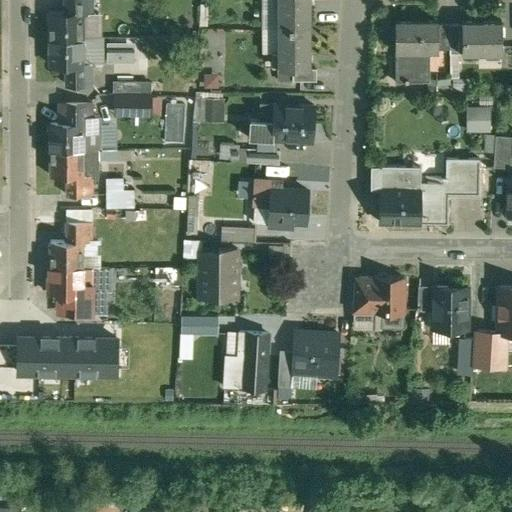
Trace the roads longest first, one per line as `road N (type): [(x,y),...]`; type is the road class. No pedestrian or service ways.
road 1 (residential): [(347,0),(339,253),(511,252)]
road 2 (residential): [(15,0),(15,299)]
